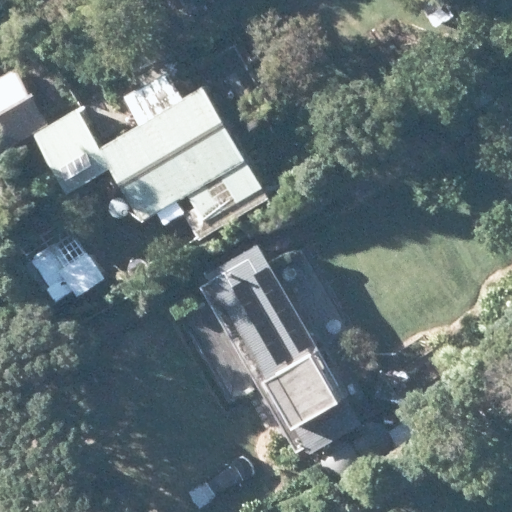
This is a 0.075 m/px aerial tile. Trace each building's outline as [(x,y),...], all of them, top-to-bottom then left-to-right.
[(426,0),(440,23),(460,11),(452,0),(426,0)] [(23,64),(0,76),(0,146),(53,118),(23,64)] [(86,102),(45,125),(78,185),(122,159),(151,215),(166,206),(173,218),(191,209),(205,233),(283,189),(262,154),(254,158),(211,80),(192,92),(177,66),(133,90),(149,119),(109,141),(86,102)] [(371,412),(265,231),(214,261),(219,270),(204,278),(301,444),(315,436),(318,442),(371,412)] [(33,249),(61,292),(87,276),(59,232),(33,249)] [(356,433),(371,457),(385,447),(370,424),(356,433)]
